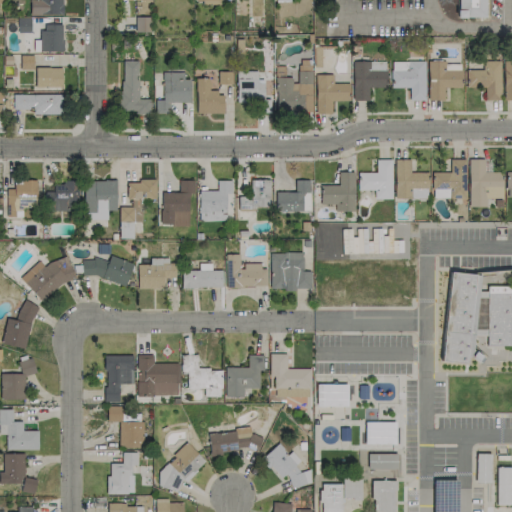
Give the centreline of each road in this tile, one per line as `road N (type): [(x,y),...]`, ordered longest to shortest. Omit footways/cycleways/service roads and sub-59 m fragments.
road 1 (residential): [(511,124),(405,122),(295,144),(0,145)]
road 2 (residential): [(71,511),(76,326),(311,320)]
road 3 (residential): [(98,141),(98,0)]
